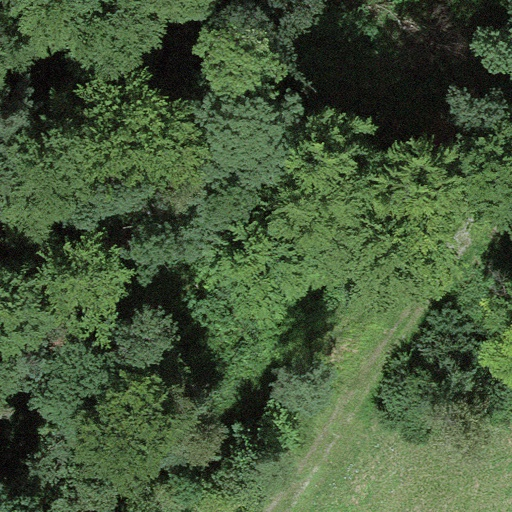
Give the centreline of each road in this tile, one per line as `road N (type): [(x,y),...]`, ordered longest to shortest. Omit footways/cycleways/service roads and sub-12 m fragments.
road 1 (track): [(6,511),(176,425),(338,315),(473,250)]
road 2 (track): [(473,250),(342,414),(280,511)]
